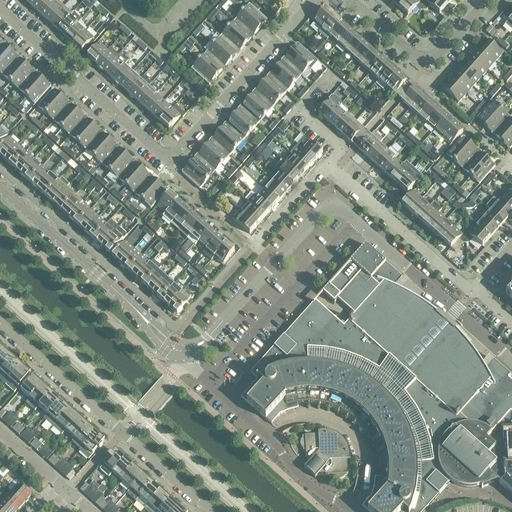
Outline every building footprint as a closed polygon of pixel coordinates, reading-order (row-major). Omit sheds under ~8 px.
[(26,0),(25,1),(33,9),(40,0),(26,0)] [(41,16),(55,0),(40,0),(33,9),(41,16)] [(56,0),(55,0),(41,16),(49,23),(64,7),(56,0)] [(392,0),(391,2),(399,9),(407,0),(392,0)] [(416,0),(407,0),(399,9),(408,16),(416,7),(420,11),(423,10),(423,3),(420,3),(416,0)] [(439,0),(428,0),(426,3),(423,3),(423,10),(426,10),(430,6),(439,15),(447,6),(439,0)] [(249,4),(242,13),(260,29),(267,20),(249,4)] [(106,18),(109,14),(99,6),(97,9),(106,18)] [(64,7),(49,23),(57,30),(70,17),(72,14),(64,7)] [(267,11),(273,17),(276,14),(270,8),(267,11)] [(312,22),(321,29),(333,16),(325,8),(312,22)] [(242,13),(236,19),(231,15),(230,17),(234,21),(235,21),(252,37),(260,29),(242,13)] [(327,39),(329,36),(341,23),(333,16),(321,29),(319,32),(327,39)] [(70,17),(57,30),(65,38),(78,24),(70,17)] [(235,21),(234,21),(227,29),(245,45),(252,37),(235,21)] [(341,23),(329,36),(337,44),(349,30),(341,23)] [(78,24),(65,38),(73,45),(86,31),(78,24)] [(99,36),(108,27),(105,24),(96,33),(99,36)] [(490,27),(485,32),(491,37),(495,32),(490,27)] [(227,29),(220,37),(238,53),(245,45),(227,29)] [(349,30),(337,44),(345,51),(357,38),(349,30)] [(86,31),(73,45),(82,52),(94,39),(86,31)] [(238,53),(220,37),(213,45),(231,61),(238,53)] [(357,38),(345,51),(353,58),(365,45),(357,38)] [(301,42),(311,51),(314,47),(304,39),(301,42)] [(144,52),(147,49),(138,40),(135,44),(144,52)] [(489,42),(481,51),(495,63),(502,54),(489,42)] [(2,43),(0,45),(0,61),(10,50),(2,43)] [(231,61),(213,45),(212,45),(209,43),(204,49),(207,52),(206,53),(223,69),(231,61)] [(87,57),(95,65),(108,51),(99,44),(87,57)] [(316,60),(298,44),(290,52),(308,68),(316,60)] [(365,45),(353,58),(361,65),(373,52),(365,45)] [(104,72),(118,55),(110,48),(108,51),(95,65),(104,72)] [(10,50),(0,61),(0,73),(2,76),(18,58),(10,50)] [(495,63),(481,51),(474,59),(487,71),(495,63)] [(308,68),(290,52),(283,60),(301,76),(308,68)] [(373,52),(361,65),(369,73),(381,59),(373,52)] [(206,53),(198,61),(216,77),(223,69),(206,53)] [(118,55),(104,72),(112,79),(124,66),(128,61),(120,54),(118,55)] [(18,58),(2,76),(10,83),(26,65),(18,58)] [(381,59),(369,73),(377,80),(390,67),(381,59)] [(487,71),(474,59),(467,67),(480,79),(487,71)] [(301,76),(283,60),(276,68),(294,84),(301,76)] [(216,77),(198,61),(191,69),(209,85),(216,77)] [(26,65),(10,83),(18,90),(34,72),(26,65)] [(124,66),(112,79),(120,86),(132,73),(124,66)] [(390,67),(377,80),(386,87),(398,74),(390,67)] [(480,79),(467,67),(459,75),(473,87),(480,79)] [(294,84),(276,68),(269,76),(287,92),(294,84)] [(34,72),(18,90),(26,97),(42,79),(34,72)] [(132,73),(120,86),(128,94),(140,80),(132,73)] [(398,74),(386,87),(394,95),(406,81),(398,74)] [(473,87),(459,75),(452,83),(466,95),(473,87)] [(136,101),(151,84),(143,76),(140,80),(128,94),(136,101)] [(287,92),(269,76),(261,84),(279,100),(287,92)] [(42,79),(26,97),(35,105),(51,87),(42,79)] [(196,88),(201,93),(206,88),(200,83),(196,88)] [(466,95),(452,83),(445,91),(458,103),(466,95)] [(154,84),(151,84),(136,101),(144,108),(156,95),(159,91),(159,88),(154,84)] [(193,96),(196,92),(186,84),(183,87),(193,96)] [(279,100),(261,84),(254,92),(272,108),(279,100)] [(354,90),(359,94),(362,91),(362,90),(364,88),(360,84),(358,87),(357,86),(354,90)] [(346,98),(352,92),(348,88),(342,95),(346,98)] [(413,88),(401,101),(410,109),(422,96),(413,88)] [(53,89),(37,107),(45,114),(62,97),(53,89)] [(272,108),(254,92),(247,101),(265,117),(272,108)] [(156,95),(144,108),(152,115),(164,102),(156,95)] [(422,96),(410,109),(418,116),(430,103),(422,96)] [(62,97),(45,114),(54,122),(70,104),(62,97)] [(318,113),(326,121),(338,108),(330,100),(318,113)] [(265,117),(247,101),(240,109),(258,125),(265,117)] [(164,102),(152,115),(160,123),(172,109),(164,102)] [(493,102),(477,120),(485,128),(501,110),(493,102)] [(430,103),(418,116),(426,123),(438,110),(430,103)] [(70,104),(54,122),(62,129),(78,111),(70,104)] [(182,119),(186,113),(176,104),(172,109),(160,123),(169,130),(180,117),(182,119)] [(338,108),(326,121),(334,128),(346,115),(338,108)] [(258,125),(240,109),(232,117),(250,133),(258,125)] [(438,110),(426,123),(434,131),(446,117),(438,110)] [(501,110),(485,128),(493,135),(509,117),(501,110)] [(78,111),(62,129),(70,136),(86,118),(78,111)] [(346,115),(334,128),(342,136),(354,122),(346,115)] [(250,133),(232,117),(225,125),(243,141),(250,133)] [(446,117),(434,131),(442,138),(454,125),(446,117)] [(511,119),(509,117),(493,135),(501,142),(511,130),(511,119)] [(86,118),(70,136),(78,143),(94,125),(86,118)] [(354,122),(342,136),(351,143),(363,130),(354,122)] [(94,125),(78,143),(86,151),(102,133),(94,125)] [(243,141),(225,125),(218,133),(236,149),(243,141)] [(454,125),(442,138),(451,145),(463,132),(454,125)] [(511,130),(501,142),(510,150),(511,147),(511,130)] [(382,139),(374,132),(358,150),(367,157),(379,144),(382,139)] [(102,133),(86,151),(94,158),(110,140),(102,133)] [(236,149),(218,133),(211,141),(229,157),(236,149)] [(462,137),(446,155),(454,162),(471,145),(462,137)] [(9,138),(0,148),(0,156),(4,160),(18,145),(9,138)] [(110,140),(94,158),(102,165),(118,147),(110,140)] [(229,157),(211,141),(203,149),(221,165),(229,157)] [(309,141),(302,149),(315,161),(322,153),(309,141)] [(379,144),(367,157),(375,164),(387,151),(379,144)] [(18,145),(4,160),(12,168),(26,153),(18,145)] [(315,161),(301,149),(297,145),(290,153),(292,155),(308,169),(315,161)] [(471,145),(454,162),(463,170),(479,152),(471,145)] [(118,147),(102,165),(110,172),(126,154),(118,147)] [(383,172),(395,158),(398,154),(390,147),(375,164),(383,172)] [(425,147),(422,151),(431,159),(434,156),(425,147)] [(221,165),(203,149),(196,157),(214,173),(221,165)] [(479,152),(463,170),(471,177),(487,159),(479,152)] [(26,153),(12,168),(20,175),(34,160),(26,153)] [(426,164),(429,161),(420,153),(417,156),(426,164)] [(126,154),(110,172),(118,180),(134,162),(126,154)] [(308,169),(292,155),(285,163),(300,178),(308,169)] [(214,173),(196,157),(189,165),(207,181),(214,173)] [(395,158),(383,172),(391,179),(403,166),(395,158)] [(487,159),(471,177),(479,185),(495,167),(487,159)] [(34,160),(20,175),(28,182),(42,167),(34,160)] [(134,162),(118,180),(126,187),(142,169),(134,162)] [(399,186),(414,169),(406,162),(403,166),(391,179),(399,186)] [(300,178),(285,163),(277,172),(280,174),(293,186),(300,178)] [(207,181),(189,165),(181,174),(199,190),(207,181)] [(42,167),(28,182),(36,189),(50,174),(42,167)] [(142,169),(126,187),(134,194),(150,176),(142,169)] [(407,194),(423,177),(414,169),(399,186),(407,194)] [(50,174),(36,189),(44,197),(58,181),(50,174)] [(293,186),(280,174),(272,182),(286,194),(293,186)] [(150,176),(134,194),(142,201),(158,183),(150,176)] [(58,181),(44,197),(52,204),(66,189),(58,181)] [(272,182),(265,190),(279,202),(286,194),(272,182)] [(158,183),(142,201),(151,209),(167,191),(158,183)] [(456,184),(453,187),(462,196),(465,193),(456,184)] [(66,189),(52,204),(61,211),(74,196),(66,189)] [(279,202),(265,190),(258,198),(271,210),(279,202)] [(413,191),(401,205),(410,212),(422,199),(413,191)] [(169,193),(157,206),(165,214),(177,200),(169,193)] [(511,213),(511,200),(505,194),(498,202),(511,214),(511,213)] [(74,196),(61,211),(69,218),(82,203),(74,196)] [(271,210),(258,198),(251,206),(264,218),(271,210)] [(422,199),(410,212),(418,220),(430,206),(422,199)] [(177,200),(165,214),(163,217),(171,224),(173,221),(185,208),(177,200)] [(511,214),(498,202),(491,211),(504,223),(511,214)] [(82,203),(69,218),(77,226),(90,210),(82,203)] [(264,218),(251,206),(248,203),(240,211),(243,214),(257,226),(264,218)] [(430,206),(418,220),(426,227),(438,213),(430,206)] [(185,208),(173,221),(171,224),(179,231),(181,228),(194,215),(185,208)] [(90,210),(77,226),(85,233),(98,218),(90,210)] [(504,223),(491,211),(483,219),(497,231),(504,223)] [(438,213),(426,227),(434,234),(446,221),(438,213)] [(243,214),(236,222),(249,235),(257,226),(243,214)] [(194,215),(181,228),(179,231),(187,239),(190,236),(202,222),(194,215)] [(98,218),(85,233),(93,240),(106,225),(98,218)] [(497,231),(483,219),(476,227),(489,239),(497,231)] [(106,225),(93,240),(101,247),(119,228),(111,220),(106,225)] [(151,229),(156,224),(152,220),(150,222),(147,225),(151,229)] [(446,221),(434,234),(442,241),(454,228),(446,221)] [(202,222),(190,236),(187,239),(195,246),(198,243),(210,229),(202,222)] [(489,239),(476,227),(468,235),(466,235),(466,243),(469,243),(472,239),(482,247),(489,239)] [(119,228),(101,247),(109,255),(127,235),(119,228)] [(454,228),(442,241),(451,249),(459,239),(463,243),(466,243),(466,235),(463,235),(454,228)] [(210,229),(198,243),(206,250),(218,237),(210,229)] [(218,237),(206,250),(203,253),(211,260),(214,257),(226,244),(218,237)] [(125,242),(112,257),(120,264),(134,249),(125,242)] [(226,244),(214,257),(222,265),(234,251),(226,244)] [(404,279),(401,277),(365,245),(322,293),(334,303),(337,300),(353,315),(343,326),(316,302),(316,301),(315,301),(313,304),(315,306),(293,330),(291,327),(288,324),(275,338),(262,353),(265,355),(269,357),(258,369),(261,376),(256,379),(260,383),(255,388),(253,387),(243,398),(241,397),(271,425),(280,415),(289,411),(298,409),(297,403),(308,402),(318,403),(330,405),(339,409),(348,414),(357,421),(364,429),(370,437),(375,447),(378,457),(380,467),(380,477),(375,477),(373,487),(371,496),(362,506),(368,511),(410,511),(411,511),(414,511),(418,511),(426,504),(435,494),(448,480),(450,482),(453,483),(457,486),(461,487),(466,488),(471,488),(476,488),(481,486),(481,488),(483,488),(481,484),(493,479),(500,484),(500,483),(488,472),(496,463),(487,455),(495,446),(486,438),(502,421),(504,419),(510,412),(511,412),(511,376),(492,358),(485,366),(480,359),(475,352),(470,345),(465,339),(458,332),(451,325),(450,324),(444,319),(439,314),(432,308),(422,302),(414,297),(407,293),(401,290),(397,287),(404,279)] [(134,249),(120,264),(128,272),(142,256),(134,249)] [(142,256),(128,272),(136,279),(150,264),(142,256)] [(150,264),(136,279),(144,286),(158,271),(161,267),(153,260),(150,264)] [(158,271),(144,286),(152,293),(166,278),(158,271)] [(166,278),(152,293),(160,301),(174,285),(166,278)] [(177,282),(174,285),(160,301),(168,308),(185,289),(177,282)] [(310,291),(318,298),(323,291),(315,285),(310,291)] [(185,289),(168,308),(177,315),(194,297),(185,289)] [(3,351),(0,353),(0,371),(11,360),(7,356),(8,355),(3,351)] [(0,380),(5,384),(21,367),(16,363),(15,363),(11,360),(0,371),(0,380)] [(25,371),(21,367),(5,384),(14,393),(18,388),(29,376),(25,372),(25,371)] [(21,390),(30,399),(42,386),(37,381),(36,382),(32,378),(21,390)] [(39,407),(50,394),(45,391),(46,390),(42,386),(30,399),(26,403),(35,411),(39,407)] [(50,394),(39,407),(48,415),(59,401),(55,397),(54,398),(50,394)] [(52,427),(67,410),(63,406),(64,406),(59,401),(48,415),(44,419),(52,427)] [(61,435),(65,430),(77,417),(72,413),(72,414),(67,410),(52,427),(61,435)] [(3,419),(12,427),(19,419),(11,411),(3,419)] [(77,417),(65,430),(74,438),(85,426),(81,422),(82,422),(77,417)] [(16,432),(21,426),(18,423),(12,429),(16,432)] [(16,432),(19,435),(24,429),(21,426),(16,432)] [(80,449),(95,433),(90,429),(90,430),(85,426),(74,438),(71,441),(80,449)] [(29,443),(37,435),(29,427),(21,435),(29,443)] [(511,427),(511,428),(501,428),(503,463),(511,462),(511,427)] [(323,431),(321,432),(318,432),(318,435),(304,435),(304,437),(302,437),(302,438),(301,440),(300,443),(300,446),(300,447),(301,448),(302,448),(303,449),(303,451),(305,450),(306,463),(306,465),(304,468),(315,478),(317,476),(332,475),(332,477),(334,477),(335,478),(337,479),(339,479),(341,479),(342,479),(343,478),(345,476),(346,476),(346,474),(348,474),(347,461),(349,461),(350,457),(349,454),(349,451),(347,447),(346,444),(344,442),(341,439),(338,436),(336,435),(331,433),(329,432),(326,432),(323,431)] [(95,433),(80,449),(79,451),(88,459),(97,449),(99,450),(102,447),(100,446),(103,442),(99,438),(100,438),(95,433)] [(33,448),(39,442),(36,439),(30,445),(33,448)] [(33,448),(37,451),(42,445),(39,442),(33,448)] [(104,465),(113,473),(125,460),(120,455),(119,456),(115,453),(112,456),(110,455),(107,458),(109,459),(104,465)] [(51,464),(57,458),(54,455),(48,461),(51,464)] [(51,464),(55,467),(60,461),(57,458),(51,464)] [(125,460),(113,473),(122,481),(133,469),(128,465),(129,464),(125,460)] [(511,462),(503,463),(504,479),(500,483),(500,484),(511,495),(511,462)] [(133,469),(122,481),(131,489),(142,476),(138,472),(137,472),(133,469)] [(72,471),(66,478),(69,481),(75,474),(72,471)] [(142,476),(131,489),(139,497),(150,485),(146,481),(147,480),(142,476)] [(18,484),(11,493),(23,504),(31,496),(18,484)] [(86,484),(85,485),(80,490),(83,493),(89,487),(86,484)] [(144,509),(160,492),(155,488),(150,485),(139,497),(135,501),(144,509)] [(157,511),(168,500),(164,497),(165,496),(160,492),(144,509),(146,511),(157,511)] [(11,493),(4,500),(16,511),(23,504),(11,493)] [(99,507),(104,501),(101,497),(95,504),(99,507)] [(4,500),(0,504),(0,511),(1,511),(15,511),(16,511),(4,500)] [(168,500),(157,511),(173,511),(178,507),(173,504),(168,500)] [(99,507),(102,510),(107,503),(104,501),(99,507)]
